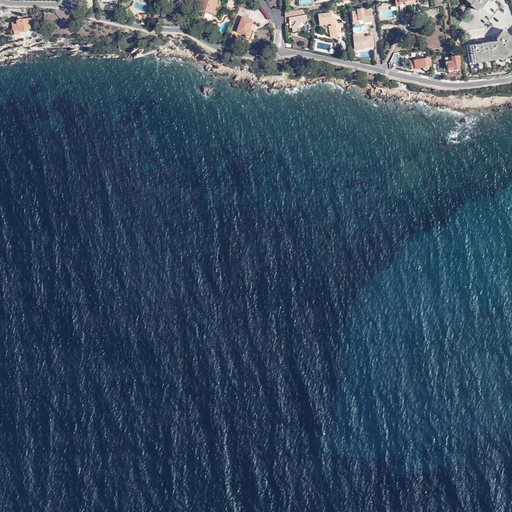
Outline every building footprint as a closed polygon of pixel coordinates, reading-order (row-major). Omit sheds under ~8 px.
[(145,3),(136,0),(134,6),(143,9),(145,3)] [(214,13),(215,10),(218,1),(214,0),(198,0),(198,2),(200,3),(198,10),(208,13),(209,11),(214,13)] [(394,0),(396,8),(399,8),(418,6),(416,0),(394,0)] [(471,0),(474,1),(473,3),(481,9),(487,0),(471,0)] [(493,0),(489,6),(486,4),(484,8),(489,11),(488,12),(492,16),(500,6),(493,0)] [(135,6),(130,10),(135,15),(139,11),(135,6)] [(372,22),(371,9),(363,10),(363,9),(356,9),(356,11),(351,11),(352,24),(358,24),(358,20),(363,20),(363,22),(372,22)] [(479,24),(484,28),(487,23),(492,17),(487,13),(481,9),(478,12),(473,9),(460,26),(465,30),(475,30),(479,24)] [(245,12),(238,11),(231,30),(247,35),(247,36),(247,37),(247,38),(248,39),(249,39),(250,39),(251,39),(252,38),(254,31),(250,30),(253,21),(243,18),(245,12)] [(326,24),(327,27),(331,27),(331,28),(328,28),(330,40),(337,41),(342,35),(341,28),(343,28),(343,25),(338,25),(339,21),(332,17),(331,15),(330,15),(330,14),(325,14),(325,16),(318,17),(319,25),(326,24)] [(17,16),(17,19),(16,20),(12,22),(12,29),(18,29),(19,30),(26,30),(27,28),(28,28),(32,27),(32,18),(22,19),(22,16),(17,16)] [(294,16),(293,16),(288,17),(288,27),(295,27),(295,24),(295,22),(297,22),(305,21),(304,17),(294,17),(294,16)] [(469,60),(485,58),(490,58),(503,56),(507,53),(511,46),(511,43),(509,42),(511,38),(511,37),(505,32),(497,40),(497,37),(492,38),(493,43),(482,44),(482,41),(474,42),(474,45),(467,46),(469,60)] [(365,34),(353,35),(354,51),(363,50),(362,48),(373,47),(373,36),(365,37),(365,34)] [(451,62),(445,62),(446,66),(447,65),(448,71),(459,69),(459,64),(460,64),(459,59),(460,59),(459,56),(451,57),(451,62)] [(429,57),(427,57),(427,58),(410,62),(412,71),(423,68),(425,69),(425,70),(426,70),(427,70),(428,70),(429,69),(429,68),(429,66),(428,62),(431,62),(430,58),(429,58),(429,57)]
